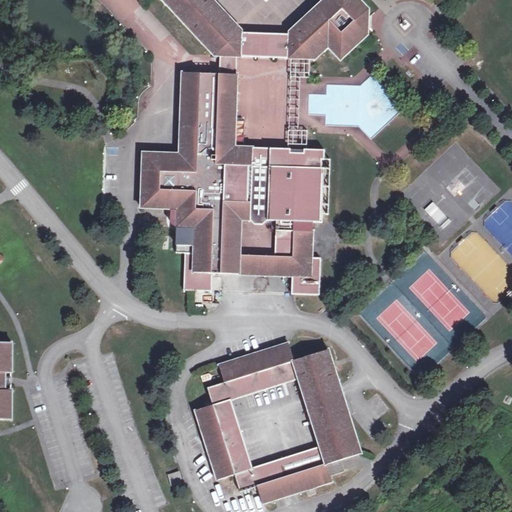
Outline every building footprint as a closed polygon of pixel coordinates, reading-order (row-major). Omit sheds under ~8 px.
[(221,56),(238,57),(316,60),(329,48),(341,61),(368,35),(369,11),(359,0),(325,0),(289,33),(289,35),(243,33),(243,31),(213,0),(162,0),(215,56),(221,56)] [(238,57),(221,56),(220,75),(237,75),(238,57)] [(174,228),(174,229),(175,229),(176,229),(177,229),(176,255),(186,256),(185,292),(212,293),(213,274),(222,274),(222,265),(239,266),(239,275),(275,276),(275,270),(293,270),(293,277),(293,295),(320,296),(321,258),(313,258),(313,223),(322,223),(323,214),(320,213),(322,160),(325,160),(326,151),(245,148),(246,122),(237,123),(238,75),(237,75),(220,75),(183,74),(180,155),(143,154),(142,209),(170,210),(170,224),(170,225),(171,225),(171,226),(171,227),(172,227),(172,228),(173,228),(174,228)] [(360,86),(326,85),(326,95),(309,94),(308,115),(325,115),(324,126),(358,127),(371,140),(403,107),(372,76),(370,76),(360,86)] [(435,202),(425,209),(438,226),(448,219),(435,202)] [(222,265),(222,274),(239,275),(239,266),(222,265)] [(345,397),(341,385),(336,386),(335,383),(340,381),(329,349),(295,360),(290,343),(262,352),(264,359),(257,361),(255,355),(220,366),(225,383),(208,388),(213,406),(196,411),(219,480),(236,475),(241,492),(258,487),(263,505),(277,500),(276,496),(280,495),(281,499),(293,495),(291,491),(295,490),(297,494),(333,482),(328,466),(362,454),(346,402),(342,403),(340,399),(345,397)] [(0,421),(13,422),(12,392),(6,392),(6,374),(12,374),(12,345),(0,344),(0,421)] [(262,352),(255,355),(257,361),(264,359),(262,352)] [(179,471),(169,474),(173,485),(182,481),(179,471)] [(250,498),(241,502),(245,511),(254,508),(250,498)]
